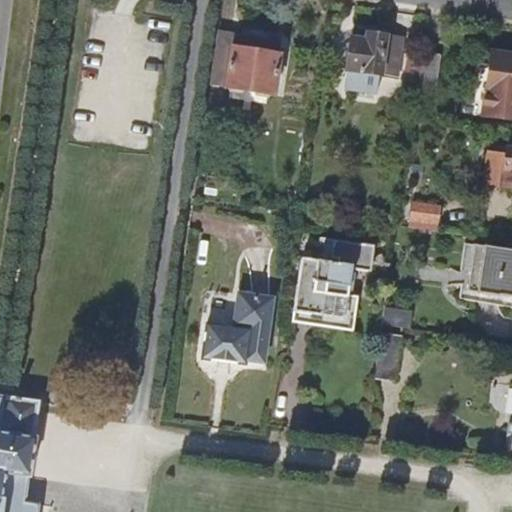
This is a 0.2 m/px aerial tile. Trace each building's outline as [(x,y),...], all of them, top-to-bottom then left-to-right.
[(350,69),(399,77),(405,38),(370,33),(369,39),(353,37),(350,69)] [(272,97),(280,43),(219,34),(211,87),(272,97)] [(439,82),(443,54),(424,51),(420,79),(439,82)] [(511,120),(511,54),(493,52),(484,116),(511,120)] [(511,150),(508,150),(507,157),(493,156),(489,184),(503,186),(503,189),(511,190),(511,150)] [(437,224),(439,207),(414,204),(412,221),(437,224)] [(353,271),(372,274),(376,249),(335,242),(331,267),(302,263),(292,325),(354,334),(360,299),(348,298),(353,271)] [(511,299),(511,252),(489,249),(481,296),(511,299)] [(263,366),(273,302),(238,297),(233,332),(207,328),(202,361),(242,367),(243,363),(263,366)] [(409,332),(412,314),(384,310),(381,327),(409,332)] [(396,380),(401,342),(380,339),(374,376),(396,380)] [(36,511),(38,504),(23,501),(26,478),(29,479),(34,438),(32,438),(37,402),(0,397),(0,511),(36,511)]
